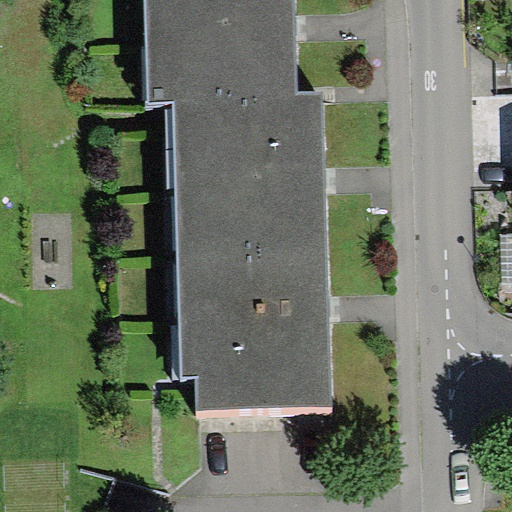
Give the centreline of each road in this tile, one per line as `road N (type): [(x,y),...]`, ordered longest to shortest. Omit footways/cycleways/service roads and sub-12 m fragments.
road 1 (residential): [(445,364),(432,0)]
road 2 (residential): [(443,511),(445,364)]
